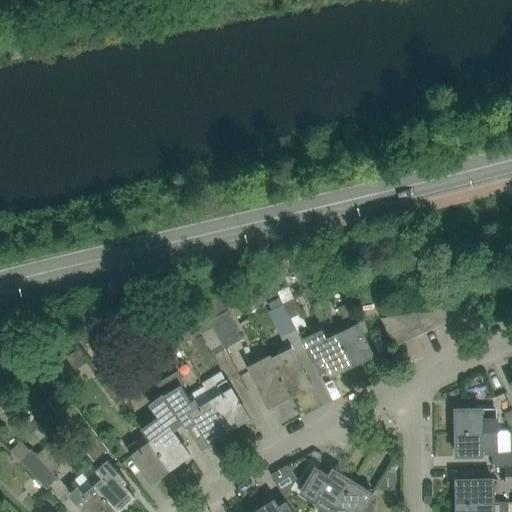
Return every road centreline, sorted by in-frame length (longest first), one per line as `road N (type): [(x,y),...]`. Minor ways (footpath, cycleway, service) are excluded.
road 1 (tertiary): [(0,285),(511,160)]
road 2 (residential): [(182,511),(244,466),(412,389)]
road 3 (residential): [(413,511),(412,389)]
